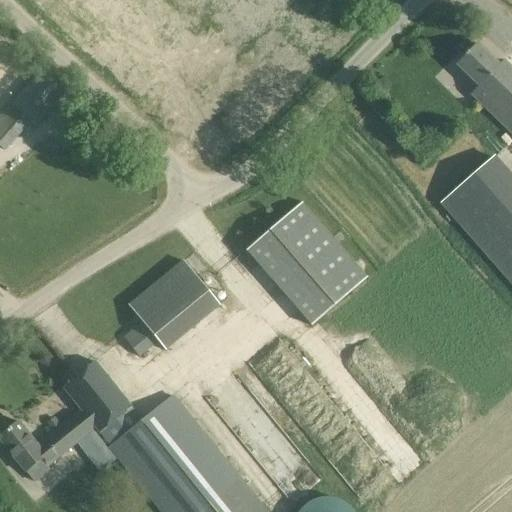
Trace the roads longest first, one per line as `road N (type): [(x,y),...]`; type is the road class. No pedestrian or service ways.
road 1 (unclassified): [(197,194),(252,167),(422,0)]
road 2 (unclassified): [(197,194),(0,8)]
road 3 (unclassified): [(0,334),(197,194)]
